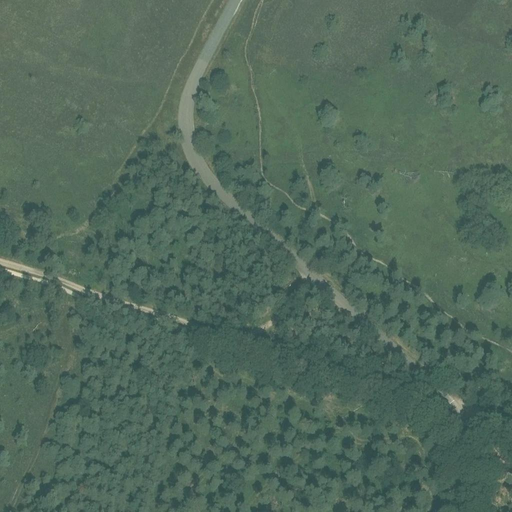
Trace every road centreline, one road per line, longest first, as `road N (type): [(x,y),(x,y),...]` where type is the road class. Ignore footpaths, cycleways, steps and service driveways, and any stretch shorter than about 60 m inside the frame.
road 1 (unclassified): [(463,511),(462,436),(448,403),(207,179),(192,152),(189,98),(235,0)]
road 2 (track): [(237,334),(0,261)]
